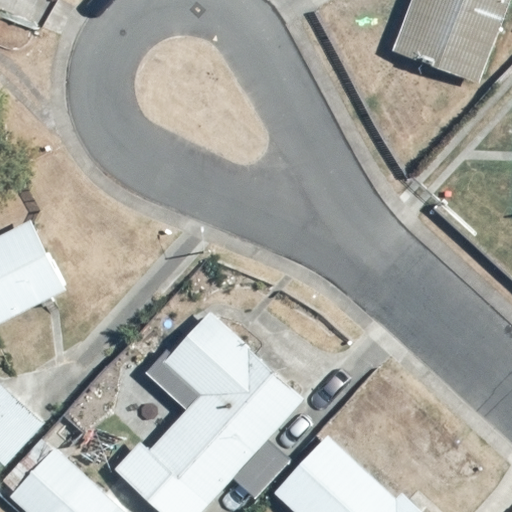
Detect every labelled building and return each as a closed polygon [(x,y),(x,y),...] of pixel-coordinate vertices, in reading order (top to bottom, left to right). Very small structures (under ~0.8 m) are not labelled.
[(511,7),(511,0),(419,0),(401,47),(483,80),(511,7)] [(0,323),(72,287),(36,217),(0,234),(0,323)] [(309,395),(212,307),(152,373),(190,408),(153,449),(144,441),(119,468),(166,511),(202,511),(234,478),(259,501),(296,460),(270,437),(309,395)] [(0,469),(42,426),(0,384),(0,469)] [(399,496),(329,433),(274,493),(295,511),(434,511),(408,487),(399,496)] [(7,488),(32,511),(129,511),(52,439),(7,488)]
